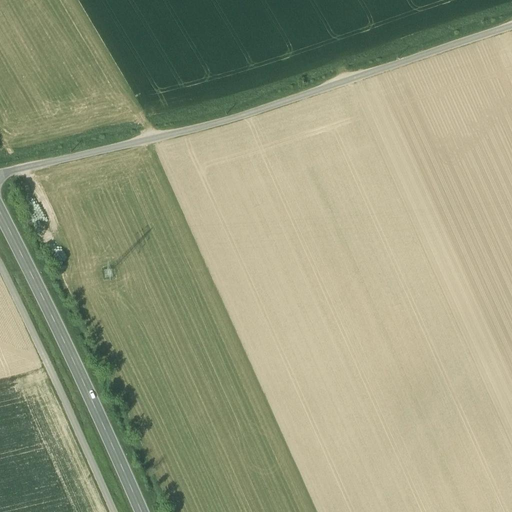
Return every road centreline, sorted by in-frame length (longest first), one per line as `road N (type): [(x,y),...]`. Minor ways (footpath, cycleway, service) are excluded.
road 1 (residential): [(511,25),(246,115),(0,174)]
road 2 (secondary): [(140,511),(0,214)]
road 3 (track): [(0,266),(111,511)]
